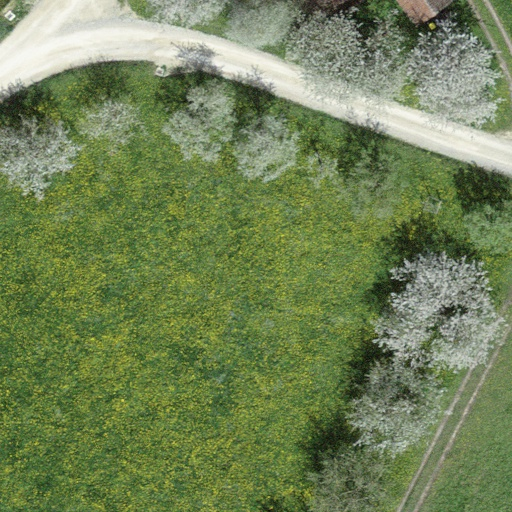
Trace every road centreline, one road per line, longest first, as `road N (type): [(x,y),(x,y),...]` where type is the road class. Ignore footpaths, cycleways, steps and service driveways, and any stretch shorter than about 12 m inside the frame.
road 1 (residential): [(511,172),(404,138),(249,72),(165,52),(33,44)]
road 2 (track): [(404,511),(511,299)]
